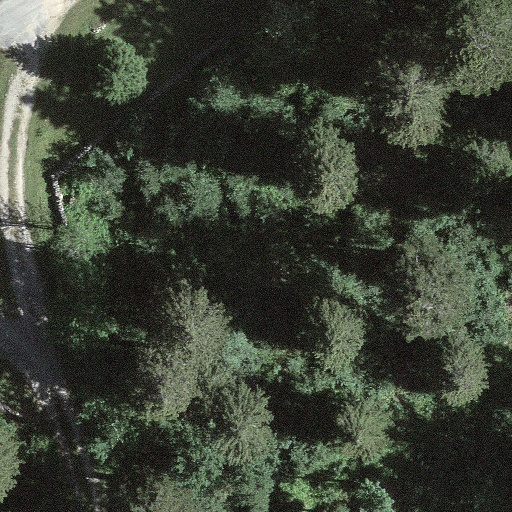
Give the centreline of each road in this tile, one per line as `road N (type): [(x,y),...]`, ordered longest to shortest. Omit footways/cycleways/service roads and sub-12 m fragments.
road 1 (track): [(63,0),(17,111),(17,267),(56,378)]
road 2 (track): [(95,511),(56,378),(0,333)]
